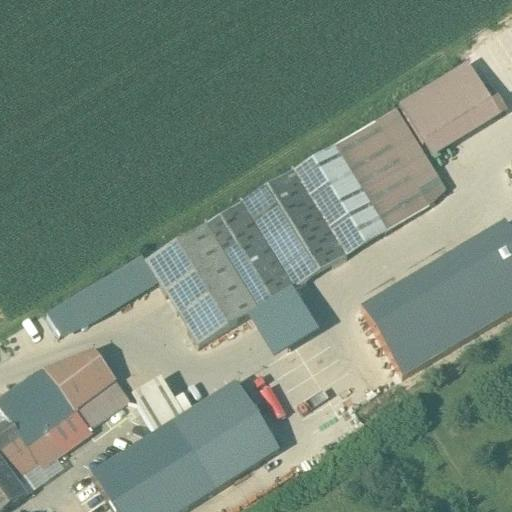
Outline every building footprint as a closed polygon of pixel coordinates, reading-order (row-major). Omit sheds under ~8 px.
[(466,69),(398,111),(430,164),(500,122),(466,69)] [(384,122),(145,267),(154,283),(198,353),(427,213),(395,162),(416,150),(395,115),(384,122)] [(142,262),(46,322),(58,343),(154,283),(145,267),(142,262)] [(93,357),(44,376),(26,390),(0,408),(0,417),(7,427),(8,426),(20,443),(19,444),(41,475),(91,439),(88,435),(74,417),(114,386),(93,357)] [(183,421),(160,384),(131,402),(154,438),(183,421)] [(114,386),(74,417),(88,435),(129,406),(114,386)] [(206,435),(121,487),(136,511),(167,511),(184,502),(265,454),(241,414),(223,424),(221,420),(203,430),(206,435)] [(0,431),(0,511),(11,511),(24,503),(0,469),(0,457),(19,444),(20,443),(8,426),(7,427),(0,431)] [(136,511),(121,487),(107,496),(116,511),(136,511)]
